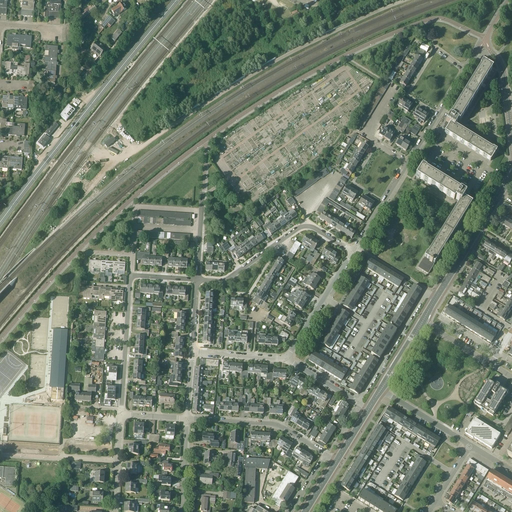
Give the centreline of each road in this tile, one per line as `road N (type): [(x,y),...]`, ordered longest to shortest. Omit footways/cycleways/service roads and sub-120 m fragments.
road 1 (secondary): [(0,219),(175,0)]
road 2 (residential): [(508,181),(442,139),(427,163),(494,203)]
road 3 (residential): [(352,251),(301,226),(224,280),(197,279)]
road 4 (track): [(201,74),(340,0)]
road 5 (residential): [(326,454),(273,423),(186,418)]
road 6 (residential): [(436,298),(422,296),(358,402)]
road 7 (residential): [(130,275),(121,409)]
road 8 (residential): [(286,358),(352,251)]
